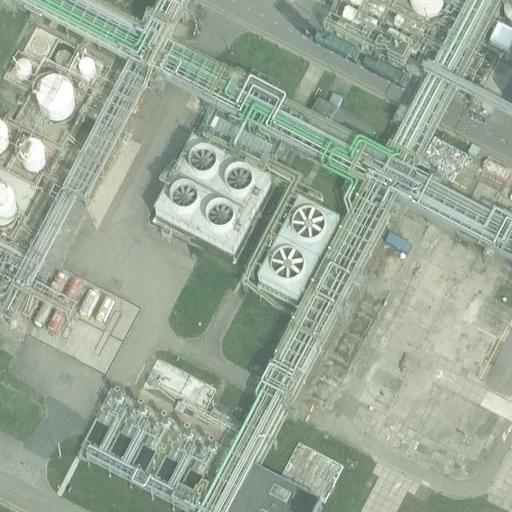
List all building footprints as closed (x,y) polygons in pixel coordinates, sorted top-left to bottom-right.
[(43,0),(141,51),(154,25),(105,0),(43,0)] [(425,0),(438,15),(457,0),(425,0)] [(366,22),(371,11),(359,6),(354,16),(366,22)] [(206,107),(241,125),(255,99),(220,80),(206,107)] [(75,111),(76,103),(75,97),(72,91),(66,87),(62,85),(59,85),(52,86),(49,87),(45,89),(41,95),(39,99),(39,103),(39,106),(40,111),(44,117),(50,121),(53,122),(57,122),(65,121),(71,117),(75,111)] [(132,90),(84,183),(106,194),(154,101),(132,90)] [(0,107),(0,151),(18,159),(34,122),(0,107)] [(300,147),(360,178),(377,145),(317,113),(300,147)] [(300,124),(287,117),(284,116),(275,134),(291,142),(300,124)] [(40,158),(59,165),(68,143),(49,136),(40,158)] [(255,255),(294,175),(215,136),(191,186),(189,185),(174,216),(255,255)] [(18,219),(19,212),(18,205),(16,202),(13,198),(9,195),(6,194),(0,193),(0,230),(0,231),(8,229),(14,225),(18,219)] [(80,193),(67,219),(79,225),(92,199),(80,193)] [(250,511),(316,511),(264,485),(250,511)]
